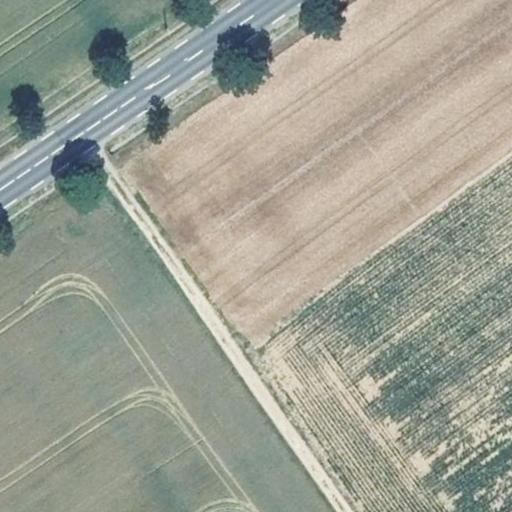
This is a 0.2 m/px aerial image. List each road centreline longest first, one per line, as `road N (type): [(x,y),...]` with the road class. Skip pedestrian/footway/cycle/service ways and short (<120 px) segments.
road 1 (track): [(81,134),(349,511)]
road 2 (primary): [(276,0),(0,190)]
